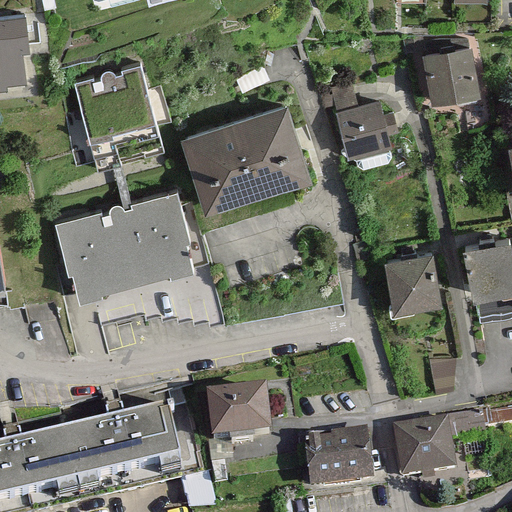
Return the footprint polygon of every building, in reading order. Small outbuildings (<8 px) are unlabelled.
[(0,90),(5,91),(4,86),(24,84),(21,53),(28,52),(25,17),(0,18),(0,90)] [(422,54),(431,102),(478,93),(469,45),(422,54)] [(74,81),(88,136),(155,119),(141,64),(74,81)] [(335,112),(349,159),(391,147),(388,136),(398,133),(393,113),(380,116),(376,100),(335,112)] [(183,137),(208,212),(309,179),(284,104),(183,137)] [(57,225),(78,302),(197,270),(176,193),(57,225)] [(465,249),(474,298),(511,290),(511,254),(509,241),(465,249)] [(385,261),(394,312),(441,304),(432,253),(385,261)] [(213,394),(217,440),(275,435),(271,389),(213,394)] [(0,445),(0,511),(13,511),(199,469),(184,403),(0,445)] [(395,430),(404,482),(457,473),(452,442),(487,436),(484,415),(395,430)] [(308,439),(313,490),(371,484),(366,433),(308,439)] [(188,501),(217,501),(216,472),(188,473),(188,501)]
